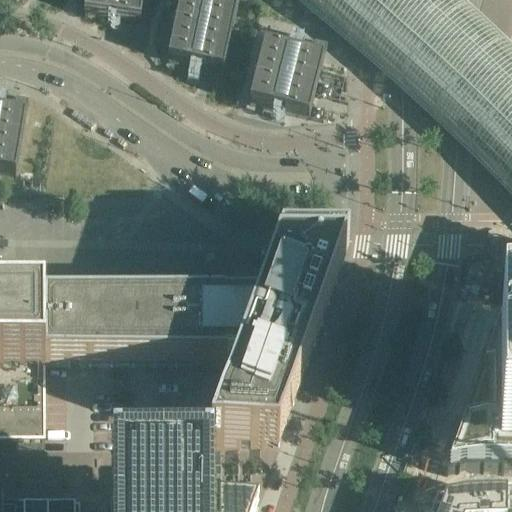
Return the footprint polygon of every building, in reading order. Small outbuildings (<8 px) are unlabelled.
[(86,0),(84,17),(108,20),(109,20),(116,21),(121,22),(140,25),(143,0),(86,0)] [(181,0),(168,63),(191,68),(192,68),(199,70),(202,70),(211,72),(208,89),(220,91),(239,0),(181,0)] [(296,0),(348,42),(427,111),(452,134),(488,170),(511,193),(511,62),(459,13),(443,0),(296,0)] [(265,48),(250,107),(273,113),(286,116),(309,121),(328,46),(315,43),(311,60),(300,57),(289,54),(288,54),(265,48)] [(0,175),(16,178),(29,102),(16,100),(13,117),(3,115),(2,115),(0,114),(0,175)] [(260,309),(45,308),(45,369),(241,368),(211,452),(279,452),(346,249),(280,248),(260,309)] [(511,290),(448,478),(511,477),(511,290)] [(0,444),(45,444),(45,369),(45,308),(0,308),(0,444)]
